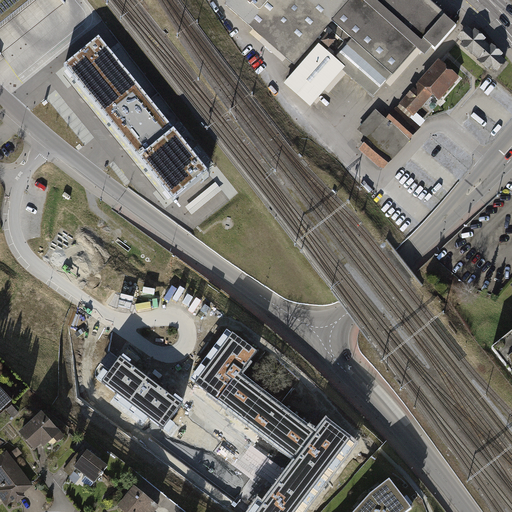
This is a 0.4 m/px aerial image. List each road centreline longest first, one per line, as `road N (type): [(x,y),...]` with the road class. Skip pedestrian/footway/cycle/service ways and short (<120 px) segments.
road 1 (residential): [(320,335),(51,140)]
road 2 (residential): [(511,147),(404,262),(320,335)]
road 3 (residential): [(468,511),(320,335)]
road 4 (unknown): [(187,330),(333,494)]
road 5 (residential): [(18,178),(11,204),(18,243),(114,321)]
road 6 (residential): [(114,321),(163,356),(187,343),(180,320),(124,321)]
